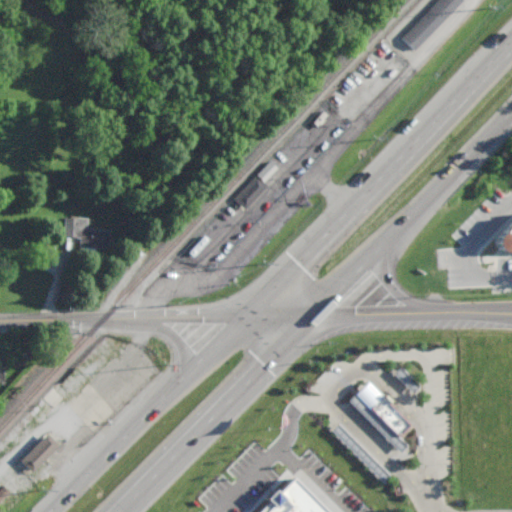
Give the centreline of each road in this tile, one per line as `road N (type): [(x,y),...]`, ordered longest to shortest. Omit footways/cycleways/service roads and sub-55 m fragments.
road 1 (trunk): [(511,39),(50,511)]
road 2 (trunk): [(118,511),(511,111)]
road 3 (secondary): [(247,314),(511,311)]
road 4 (tertiary): [(0,320),(247,314)]
